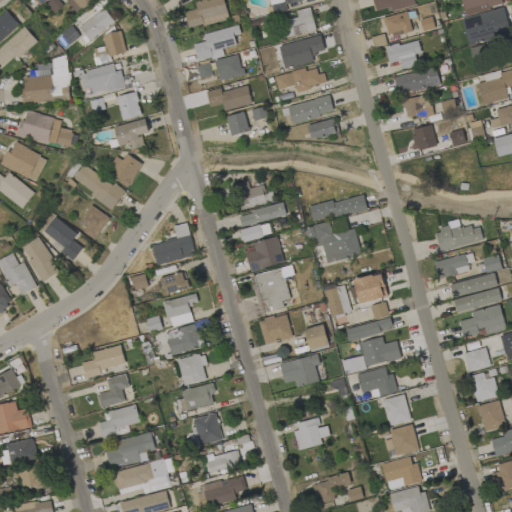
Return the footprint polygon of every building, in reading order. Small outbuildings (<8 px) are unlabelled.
[(66,0),(66,1),(73,12),(93,0),(66,0)] [(228,19),(223,0),(201,0),(194,2),(196,9),(184,12),(188,29),(228,19)] [(392,12),(415,5),(413,0),(372,0),(375,11),(391,7),(392,12)] [(500,0),(460,0),(465,15),(502,5),(500,0)] [(115,23),(103,6),(61,34),(69,45),(76,40),(80,47),(115,23)] [(316,30),(310,7),(296,11),(297,18),(283,21),(287,37),(316,30)] [(510,34),(503,8),(461,19),(468,45),(510,34)] [(384,18),(389,38),(412,31),(406,11),(384,18)] [(0,17),(0,41),(18,25),(6,12),(0,17)] [(0,64),(2,66),(13,56),(17,60),(37,41),(23,27),(0,48),(0,64)] [(197,61),(223,55),(221,49),(236,45),(232,29),(204,36),(205,41),(193,44),(197,61)] [(96,65),(109,62),(108,56),(126,53),(121,31),(102,35),(105,47),(92,49),(96,65)] [(373,48),(386,44),(383,34),(371,37),(373,48)] [(418,65),(415,55),(421,53),(417,39),(385,48),(389,63),(400,60),(402,70),(418,65)] [(472,60),(491,56),(489,43),(469,47),(472,60)] [(243,75),(238,54),(214,60),(219,81),(243,75)] [(37,64),(38,77),(22,78),(24,104),(69,100),(68,85),(52,86),(51,76),(68,75),(67,62),(37,64)] [(196,66),(199,78),(212,75),(209,62),(196,66)] [(85,70),(91,94),(107,90),(107,93),(131,87),(128,76),(122,77),(120,70),(115,71),(113,64),(85,70)] [(274,78),(278,90),(295,85),(297,91),(324,84),(318,65),(274,78)] [(397,95),(439,85),(435,67),(393,77),(397,95)] [(477,84),(482,105),(508,98),(505,88),(511,86),(511,68),(483,76),(485,82),(477,84)] [(224,111),(251,104),(247,86),(221,92),(220,88),(206,91),(209,107),(222,104),(224,111)] [(117,96),(121,120),(141,116),(136,92),(117,96)] [(403,99),(405,118),(431,116),(429,96),(403,99)] [(333,114),(330,97),(287,105),(291,123),(333,114)] [(511,106),(496,108),(497,119),(490,119),(491,126),(511,124),(511,106)] [(61,119),(24,111),(18,137),(55,145),(61,119)] [(230,136),(248,131),(243,112),(225,117),(230,136)] [(148,133),(145,119),(113,127),(118,146),(129,143),(130,149),(144,146),(141,135),(148,133)] [(334,120),(307,124),(310,139),(336,134),(334,120)] [(483,137),(480,121),(469,123),(472,139),(483,137)] [(416,151),(436,147),(432,125),(412,129),(416,151)] [(452,145),(464,142),(461,130),(449,133),(452,145)] [(57,145),(74,148),(76,133),(59,131),(57,145)] [(511,133),(492,139),(497,157),(511,152),(511,133)] [(1,165),(34,183),(46,159),(13,142),(1,165)] [(122,160),(115,156),(105,173),(127,186),(141,163),(125,154),(122,160)] [(124,192),(82,165),(73,179),(92,191),(89,196),(112,210),(124,192)] [(34,194),(8,172),(4,178),(0,175),(0,194),(20,211),(34,194)] [(263,185),(249,188),(248,181),(235,185),(241,209),(267,203),(263,185)] [(308,207),(312,222),(367,210),(363,195),(308,207)] [(238,214),(241,226),(286,216),(283,204),(238,214)] [(86,225),(81,232),(94,241),(109,218),(90,205),(79,221),(86,225)] [(77,234),(54,217),(43,232),(57,242),(54,245),(74,259),(82,248),(73,240),(77,234)] [(326,263),(359,255),(353,229),(331,234),(328,222),(304,228),(307,241),(313,239),(315,247),(322,245),(326,263)] [(195,256),(187,223),(173,226),(176,239),(152,244),(156,265),(195,256)] [(242,241),(270,235),(268,223),(240,229),(242,241)] [(439,252),(482,241),(478,224),(450,232),(448,227),(434,231),(439,252)] [(43,281),(60,270),(37,237),(20,249),(43,281)] [(252,242),(254,251),(245,253),(249,271),(282,264),(277,237),(252,242)] [(0,269),(8,287),(16,284),(20,295),(35,288),(24,262),(17,265),(12,254),(0,258),(0,269)] [(468,273),(465,255),(434,260),(437,278),(468,273)] [(485,272),(501,269),(498,255),(482,258),(485,272)] [(285,276),(291,275),(290,267),(255,273),(261,312),(284,308),(282,301),(289,300),(285,276)] [(353,280),(359,304),(388,296),(381,272),(353,280)] [(449,285),(453,298),(497,285),(493,272),(449,285)] [(135,290),(147,287),(144,274),(131,278),(135,290)] [(161,276),(164,293),(190,289),(188,279),(183,280),(182,274),(161,276)] [(0,286),(0,311),(11,307),(2,285),(0,286)] [(330,318),(351,312),(343,285),(323,291),(330,318)] [(456,313),(501,301),(498,288),(453,300),(456,313)] [(170,327),(192,322),(188,306),(198,304),(195,294),(163,302),(170,327)] [(369,306),(373,320),(388,316),(384,302),(369,306)] [(482,333),(482,335),(505,330),(499,305),(471,312),(472,318),(459,321),(463,337),(482,333)] [(258,322),(265,345),(293,336),(285,313),(258,322)] [(149,333),(162,329),(158,316),(145,320),(149,333)] [(345,330),(348,342),(392,330),(389,317),(345,330)] [(202,347),(197,325),(166,331),(170,353),(202,347)] [(327,346),(323,325),(305,328),(308,350),(327,346)] [(506,361),(511,358),(511,332),(499,336),(506,361)] [(343,373),(400,360),(396,341),(383,344),(381,337),(359,342),(362,356),(341,361),(343,373)] [(82,363),(84,375),(125,367),(121,346),(92,352),(94,360),(82,363)] [(490,366),(485,347),(462,354),(468,372),(490,366)] [(205,381),(202,365),(206,364),(204,354),(177,359),(183,385),(205,381)] [(295,387),(318,381),(314,365),(319,364),(316,354),(279,364),(284,383),(294,381),(295,387)] [(356,374),(361,392),(377,388),(379,396),(397,392),(392,373),(387,375),(385,367),(356,374)] [(0,397),(20,389),(12,369),(0,374),(0,397)] [(485,379),(483,372),(470,376),(476,402),(498,396),(493,377),(485,379)] [(109,392),(97,394),(99,408),(124,403),(122,389),(128,388),(126,375),(106,378),(109,392)] [(214,404),(211,394),(215,394),(212,383),(180,391),(185,411),(214,404)] [(410,421),(404,394),(382,400),(389,426),(410,421)] [(484,431),(505,425),(498,400),(477,406),(484,431)] [(0,433),(31,427),(27,409),(17,411),(15,401),(0,404),(0,433)] [(97,423),(101,437),(119,432),(117,428),(139,422),(135,405),(106,412),(108,420),(97,423)] [(188,431),(191,447),(221,441),(215,414),(192,419),(194,430),(188,431)] [(298,449),(320,446),(318,425),(320,425),(319,419),(294,422),(298,449)] [(395,455),(418,451),(413,425),(389,429),(390,439),(384,440),(386,452),(394,450),(395,455)] [(511,451),(511,428),(502,431),(503,437),(490,439),(494,455),(511,451)] [(109,468),(139,461),(138,454),(154,450),(150,432),(116,441),(118,449),(105,452),(109,468)] [(7,451),(1,452),(4,465),(37,458),(32,439),(6,444),(7,451)] [(209,472),(240,465),(237,450),(206,457),(209,472)] [(381,464),(388,490),(421,481),(417,463),(411,464),(409,457),(381,464)] [(491,473),(495,491),(511,487),(511,459),(496,463),(498,472),(491,473)] [(114,472),(118,488),(167,476),(166,471),(158,472),(156,462),(114,472)] [(15,470),(16,476),(20,476),(23,490),(46,485),(42,465),(15,470)] [(333,490),(350,485),(347,474),(312,483),(318,505),(335,500),(333,490)] [(202,486),(207,507),(235,500),(233,493),(246,490),(242,475),(202,486)] [(350,501),(363,498),(360,487),(347,490),(350,501)] [(392,511),(401,510),(401,511),(426,511),(422,487),(389,492),(392,511)] [(119,502),(121,511),(157,511),(169,509),(165,491),(119,502)] [(52,511),(50,499),(4,509),(4,511),(52,511)]
